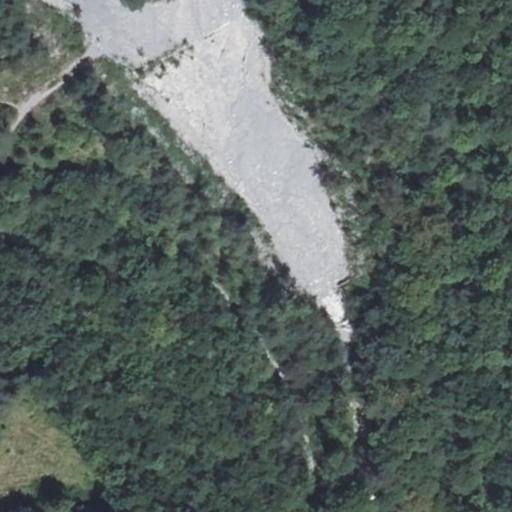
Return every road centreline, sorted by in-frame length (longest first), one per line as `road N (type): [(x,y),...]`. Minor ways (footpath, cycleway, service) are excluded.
road 1 (track): [(306,511),(302,432),(285,378),(247,313),(206,281),(0,227)]
road 2 (track): [(22,108),(78,62),(189,0)]
